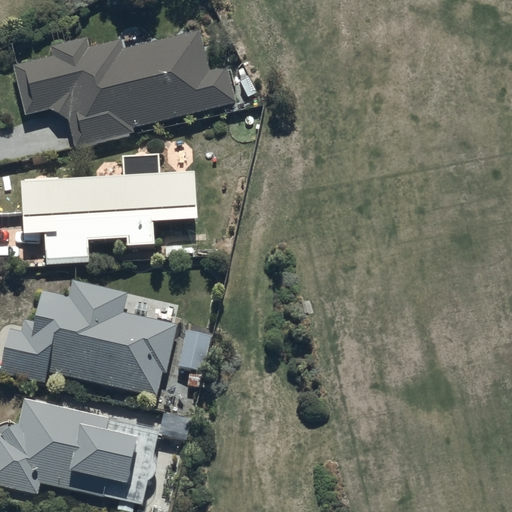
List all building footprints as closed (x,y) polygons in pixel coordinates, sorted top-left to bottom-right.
[(8,72),(20,119),(42,114),(51,121),(62,124),(68,151),(128,138),(126,133),(230,107),(228,96),(231,95),(230,89),(225,89),(221,71),(203,74),(195,34),(118,53),(116,43),(84,51),(82,42),(45,50),(46,61),(8,72)] [(115,183),(11,189),(15,241),(37,240),(38,269),(81,267),(81,248),(119,246),(118,253),(148,252),(147,228),(189,226),(187,181),(150,182),(150,161),(114,162),(115,183)] [(63,300),(36,296),(22,338),(1,335),(0,338),(0,378),(40,387),(41,377),(152,402),(157,378),(160,379),(170,328),(118,318),(123,297),(67,285),(63,300)] [(206,341),(180,335),(172,371),(199,376),(206,341)] [(154,435),(18,404),(13,431),(12,431),(11,431),(10,431),(9,431),(8,431),(7,431),(6,432),(5,432),(4,432),(4,433),(3,433),(2,433),(1,434),(0,434),(0,491),(32,499),(34,488),(114,506),(112,511),(129,511),(130,509),(135,510),(141,483),(147,485),(152,462),(147,461),(152,439),(183,446),(188,424),(158,417),(154,435)]
